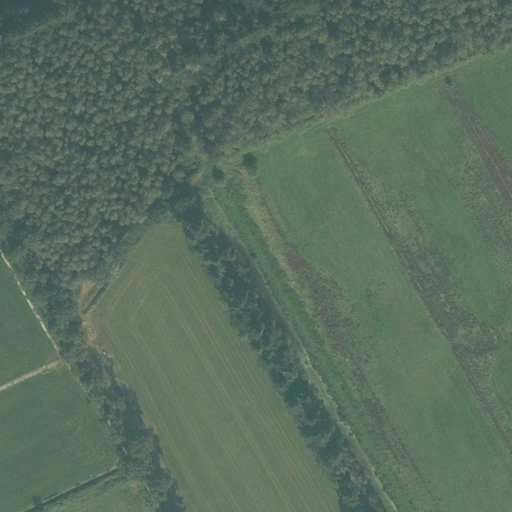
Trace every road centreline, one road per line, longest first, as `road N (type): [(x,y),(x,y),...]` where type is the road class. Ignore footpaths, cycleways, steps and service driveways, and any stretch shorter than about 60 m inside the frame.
road 1 (track): [(72,310),(207,127),(260,77),(511,8)]
road 2 (track): [(0,249),(61,360),(0,388)]
road 3 (track): [(72,310),(0,178)]
